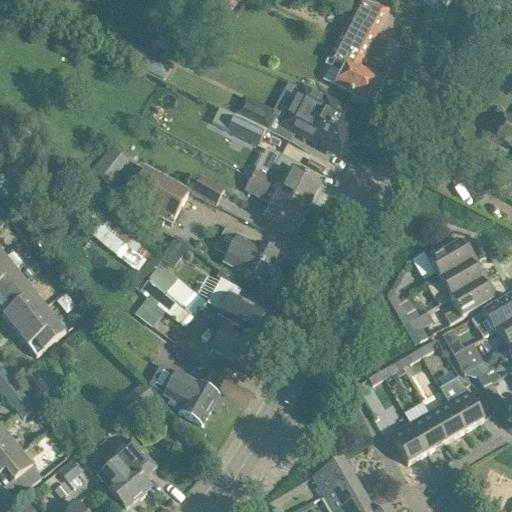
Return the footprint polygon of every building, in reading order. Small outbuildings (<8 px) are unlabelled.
[(117,21),(127,0),(101,0),(97,10),(117,21)] [(218,28),(240,0),(209,0),(199,13),(218,28)] [(419,0),(418,3),(444,16),(452,0),(419,0)] [(347,25),(336,45),(364,59),(376,36),(389,11),(359,2),(347,25)] [(511,47),(505,43),(497,60),(511,71),(511,47)] [(323,82),(334,89),(365,105),(372,91),(378,94),(384,83),(358,70),(364,59),(336,45),(328,60),(333,63),(323,82)] [(161,84),(167,71),(148,63),(143,76),(161,84)] [(240,111),(237,119),(236,119),(264,132),(272,116),(244,103),(240,111)] [(292,131),(296,134),(315,144),(317,139),(326,143),(323,148),(337,156),(356,121),(326,104),(321,114),(316,111),(308,125),(298,119),(292,131)] [(214,126),(231,133),(230,135),(257,148),(265,132),(264,132),(236,119),(229,116),(221,112),(214,126)] [(511,122),(508,120),(497,141),(511,149),(511,122)] [(107,187),(128,162),(111,148),(90,174),(107,187)] [(189,193),(145,170),(127,204),(171,227),(189,193)] [(251,181),(307,211),(320,188),(291,173),(285,185),(274,179),(257,170),(251,181)] [(266,220),(277,225),(295,235),(307,211),(251,181),(246,192),(262,201),(273,207),(266,220)] [(200,182),(193,195),(208,203),(208,204),(217,209),(225,195),(200,182)] [(90,207),(75,225),(137,275),(129,285),(147,300),(164,314),(184,330),(192,320),(194,321),(196,318),(204,310),(206,307),(168,275),(158,267),(161,263),(159,261),(90,207)] [(0,230),(10,223),(0,210),(0,230)] [(279,273),(276,271),(281,261),(253,246),(238,238),(230,254),(234,257),(232,262),(230,261),(228,265),(240,272),(239,274),(266,289),(268,286),(271,288),(275,287),(280,277),(279,273)] [(174,240),(159,261),(161,263),(172,271),(185,253),(181,250),(183,246),(174,240)] [(429,288),(439,282),(475,262),(467,247),(462,250),(457,241),(447,246),(450,251),(428,264),(435,276),(426,281),(429,288)] [(4,261),(0,263),(0,301),(23,284),(4,261)] [(480,270),(475,262),(439,282),(449,301),(486,280),(480,270)] [(497,300),(491,289),(486,280),(449,301),(456,312),(445,318),(450,327),(497,300)] [(264,317),(247,307),(236,301),(240,294),(241,293),(221,281),(206,306),(221,314),(219,317),(253,337),(264,317)] [(23,284),(0,301),(0,315),(14,332),(43,309),(23,284)] [(392,291),(386,299),(392,310),(400,305),(392,291)] [(511,298),(472,322),(482,341),(486,339),(511,324),(511,298)] [(407,301),(400,305),(392,310),(398,320),(406,316),(403,310),(410,306),(407,301)] [(43,309),(14,332),(36,360),(65,337),(43,309)] [(196,318),(219,336),(210,352),(236,366),(249,344),(223,330),(224,327),(204,310),(196,318)] [(66,319),(74,328),(83,320),(75,311),(66,319)] [(426,315),(408,326),(419,345),(427,340),(423,332),(432,326),(426,315)] [(511,324),(486,339),(498,358),(511,350),(511,324)] [(453,359),(462,353),(451,334),(442,339),(453,359)] [(429,346),(417,353),(421,360),(433,354),(429,346)] [(511,350),(498,358),(509,376),(511,374),(511,350)] [(417,353),(398,364),(402,371),(403,371),(408,380),(427,369),(421,360),(417,353)] [(464,377),(476,370),(471,361),(468,363),(462,353),(453,359),(464,377)] [(391,368),(380,375),(384,382),(386,380),(389,386),(400,404),(408,399),(394,375),(402,371),(398,364),(391,368)] [(483,391),(492,386),(480,367),(476,370),(464,377),(477,380),(483,391)] [(0,374),(0,392),(23,421),(34,412),(2,372),(0,374)] [(178,416),(201,429),(219,398),(195,385),(177,375),(163,399),(170,403),(167,409),(178,415),(178,416)] [(372,389),(384,382),(380,375),(368,382),(372,389)] [(464,435),(483,424),(458,380),(439,391),(447,405),(464,435)] [(131,420),(155,399),(143,385),(118,406),(131,420)] [(483,391),(489,401),(497,396),(492,386),(483,391)] [(445,446),(464,435),(447,405),(428,416),(445,446)] [(445,446),(428,416),(410,426),(427,456),(445,446)] [(410,426),(408,428),(390,438),(407,467),(427,456),(410,426)] [(0,468),(19,453),(0,429),(0,468)] [(292,431),(279,453),(292,461),(305,439),(292,431)] [(109,492),(112,496),(125,511),(137,501),(140,502),(147,497),(146,494),(150,490),(142,481),(155,470),(131,441),(106,462),(108,465),(95,476),(96,476),(91,480),(104,496),(109,492)] [(0,468),(0,490),(1,492),(31,468),(19,453),(0,468)] [(323,499),(353,482),(342,462),(312,480),(323,499)] [(72,463),(59,474),(68,485),(81,475),(72,463)] [(1,492),(12,504),(12,505),(41,481),(31,468),(1,492)] [(344,511),(364,501),(353,482),(323,499),(330,511),(344,511)] [(64,486),(54,494),(62,503),(71,495),(64,486)] [(370,511),(364,501),(344,511),(370,511)]
